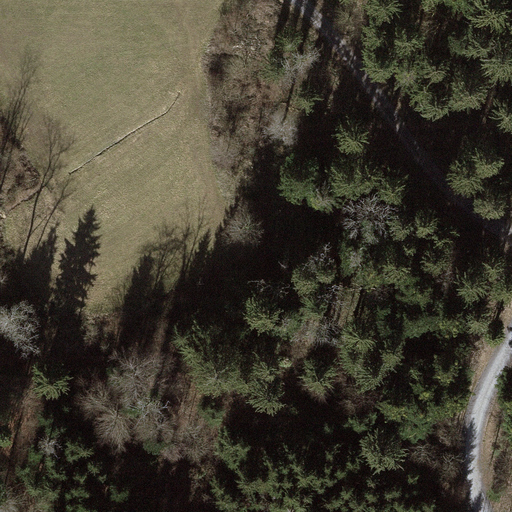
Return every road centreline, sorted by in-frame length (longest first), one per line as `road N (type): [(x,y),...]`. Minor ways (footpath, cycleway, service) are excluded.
road 1 (track): [(470,511),(262,245)]
road 2 (track): [(511,235),(470,209),(403,147),(303,0)]
road 3 (track): [(511,347),(475,427),(484,511)]
